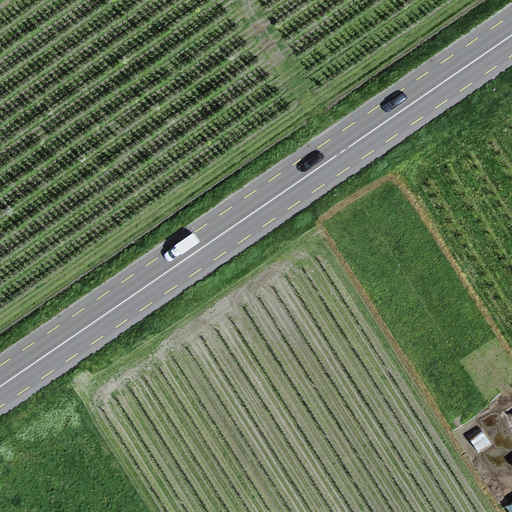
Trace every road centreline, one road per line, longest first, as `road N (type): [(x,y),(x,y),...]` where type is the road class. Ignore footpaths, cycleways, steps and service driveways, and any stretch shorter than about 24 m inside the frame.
road 1 (primary): [(511,21),(0,372)]
road 2 (primary): [(0,396),(511,45)]
